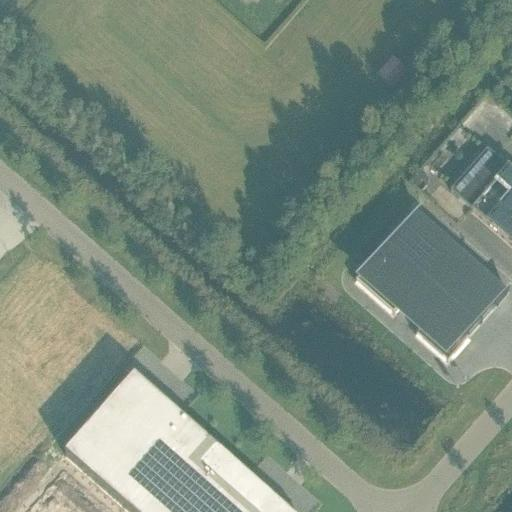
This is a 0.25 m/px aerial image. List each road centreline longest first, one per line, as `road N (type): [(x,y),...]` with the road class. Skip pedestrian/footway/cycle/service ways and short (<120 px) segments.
road 1 (unclassified): [(0,177),(380,511)]
road 2 (unclassified): [(413,511),(511,399)]
